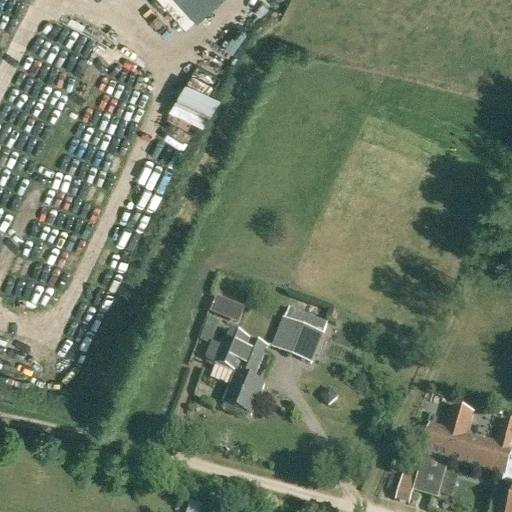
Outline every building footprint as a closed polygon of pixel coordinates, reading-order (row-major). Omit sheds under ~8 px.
[(180,0),(196,18),(215,0),(180,0)] [(249,23),(232,41),(241,50),(258,32),(249,23)] [(193,137),(201,122),(211,128),(228,99),(193,78),(168,122),(193,137)] [(235,311),(215,303),(211,314),(223,319),(224,315),(232,319),(235,311)] [(271,350),(313,366),(324,337),(283,321),(271,350)] [(253,381),(267,348),(228,331),(215,365),(237,374),(224,406),(251,418),(265,386),(253,381)] [(511,425),(505,424),(499,445),(496,444),(495,447),(431,428),(422,457),(423,457),(448,464),(459,467),(476,472),(480,460),(493,464),(495,459),(508,463),(508,464),(511,465),(511,425)] [(413,492),(438,499),(444,478),(448,464),(423,457),(416,481),(413,492)] [(511,511),(511,465),(508,464),(508,463),(495,459),(493,464),(480,460),(476,472),(459,467),(454,480),(511,496),(511,500),(503,498),(499,501),(495,511),(511,511)] [(416,481),(410,479),(402,477),(396,498),(410,501),(411,497),(413,492),(416,481)] [(440,498),(438,509),(456,511),(463,511),(465,502),(440,498)]
